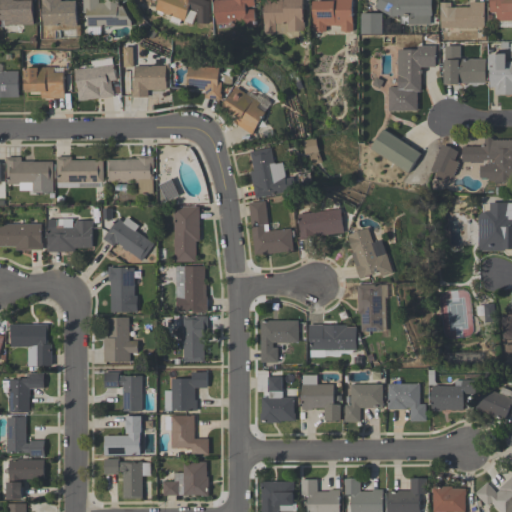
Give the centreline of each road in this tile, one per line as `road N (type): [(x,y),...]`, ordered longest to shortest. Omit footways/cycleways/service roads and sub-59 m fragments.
road 1 (residential): [(0,131),(200,129),(224,185),(241,287),(239,511)]
road 2 (residential): [(0,288),(71,287),(72,511)]
road 3 (residential): [(239,453),(468,454)]
